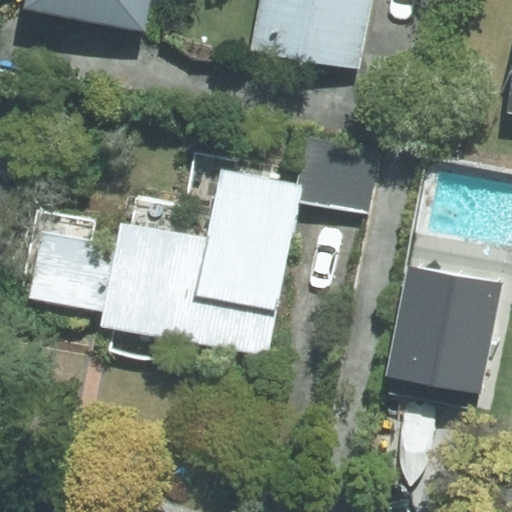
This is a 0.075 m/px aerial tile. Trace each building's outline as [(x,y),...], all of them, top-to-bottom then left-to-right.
[(26,0),(24,11),(145,34),(151,0),(26,0)] [(360,72),(373,0),(259,0),(250,52),(360,72)] [(387,148),(313,136),(308,168),(302,203),(377,215),(387,148)] [(102,331),(268,363),(302,188),(223,173),(209,241),(124,224),(119,250),(43,235),(31,300),(104,314),(102,331)] [(484,237),(490,187),(454,182),(445,230),(484,237)] [(471,399),(483,324),(407,312),(395,388),(471,399)]
